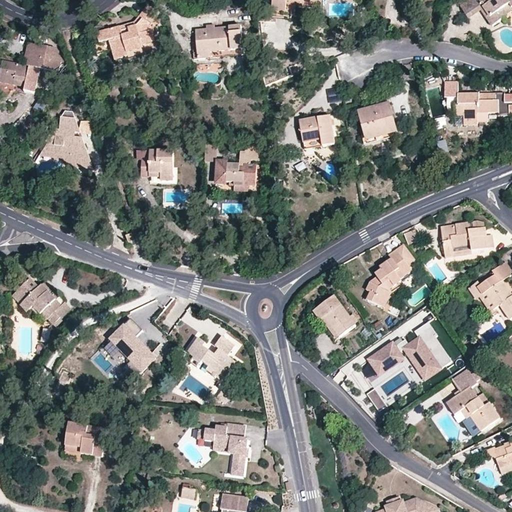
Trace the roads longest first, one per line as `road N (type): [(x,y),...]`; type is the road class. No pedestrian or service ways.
road 1 (residential): [(487,511),(383,448),(314,375),(285,363)]
road 2 (track): [(160,284),(70,337),(0,449)]
road 3 (tertiary): [(331,256),(486,182)]
road 4 (residential): [(511,67),(422,52),(352,67)]
road 5 (residential): [(107,260),(254,323)]
road 6 (residential): [(259,292),(107,260)]
road 7 (tertiary): [(306,495),(285,363)]
road 8 (tertiary): [(273,369),(306,495)]
